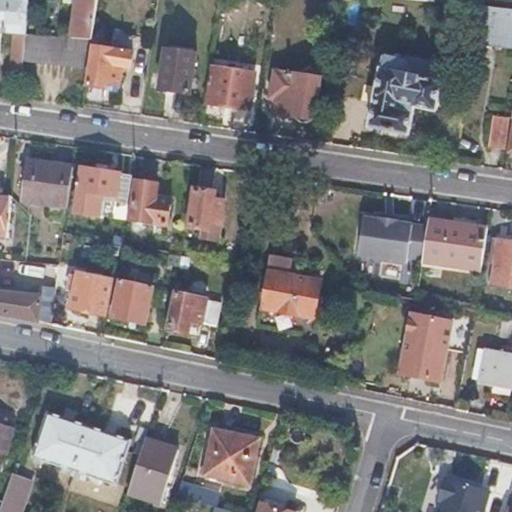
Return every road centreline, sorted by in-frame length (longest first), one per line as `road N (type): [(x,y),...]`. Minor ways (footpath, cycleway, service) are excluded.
road 1 (residential): [(0,116),(511,191)]
road 2 (residential): [(0,332),(383,413)]
road 3 (residential): [(383,413),(511,440)]
